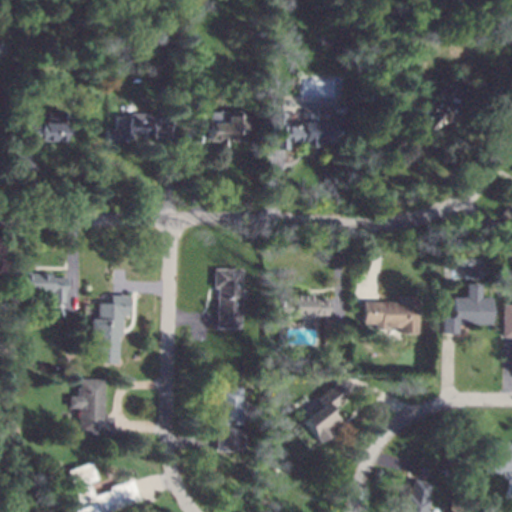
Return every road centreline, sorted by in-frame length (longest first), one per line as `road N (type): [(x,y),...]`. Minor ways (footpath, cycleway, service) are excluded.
road 1 (residential): [(0,220),(413,219),(472,191),(511,132)]
road 2 (residential): [(168,218),(165,441),(190,511)]
road 3 (residential): [(349,511),(363,464),(393,425),(451,399),(511,399)]
